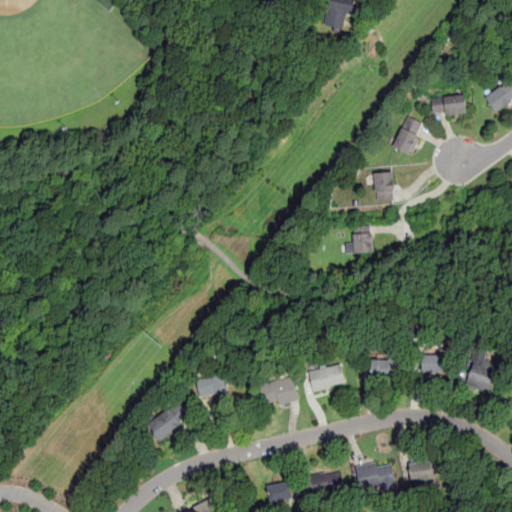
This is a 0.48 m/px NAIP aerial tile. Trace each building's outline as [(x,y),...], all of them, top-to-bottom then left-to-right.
[(353,0),(328,0),(324,25),(348,30),(353,0)] [(511,100),(511,85),(508,80),(485,96),(496,112),(511,100)] [(433,96),(433,115),(466,115),(466,96),(433,96)] [(393,146),(410,154),(424,123),(407,116),(393,146)] [(394,171),(376,171),(376,200),(394,200),(394,171)] [(354,252),(373,252),(373,225),(354,225),(354,252)] [(444,354),(421,354),(421,371),(444,371),(444,354)] [(502,367),(479,354),(464,380),(487,393),(502,367)] [(397,359),(371,359),(371,377),(398,377),(397,359)] [(345,386),(343,364),(310,367),(312,389),(345,386)] [(227,374),(197,377),(199,396),(229,392),(227,374)] [(264,406),(299,400),(294,376),(260,383),(264,406)] [(157,443),(193,418),(181,402),(146,426),(157,443)] [(412,489),(446,488),(445,461),(411,463),(412,489)] [(356,468),(360,492),(396,486),(392,462),(356,468)] [(309,478),(313,497),(346,490),(342,471),(309,478)] [(294,499),(290,481),(267,486),(271,504),(294,499)] [(224,511),(216,495),(183,511),(224,511)]
